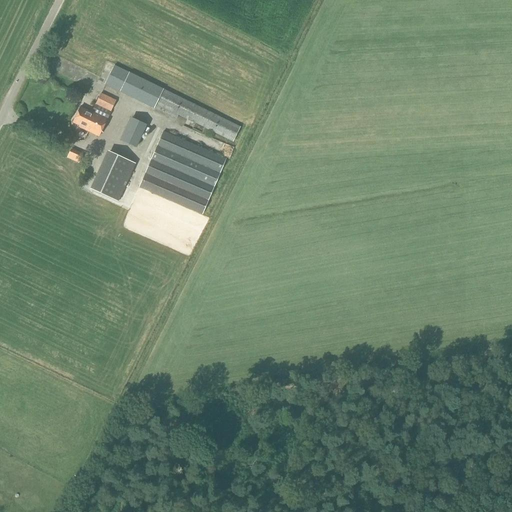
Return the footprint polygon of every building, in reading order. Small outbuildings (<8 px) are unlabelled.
[(233,140),(239,126),(113,65),(104,83),(176,118),(178,113),(233,140)] [(111,111),(116,100),(102,93),(96,104),(111,111)] [(99,137),(107,120),(80,108),(73,123),(80,126),(79,127),(99,137)] [(137,147),(148,125),(132,117),(122,139),(137,147)] [(200,214),(224,160),(164,133),(139,186),(200,214)] [(217,156),(227,156),(227,152),(224,152),(224,146),(217,146),(217,156)] [(118,200),(135,161),(108,150),(91,187),(118,200)] [(69,151),(66,158),(77,163),(80,156),(69,151)]
